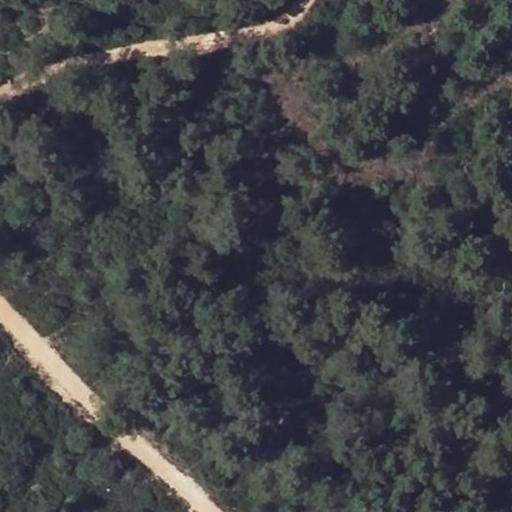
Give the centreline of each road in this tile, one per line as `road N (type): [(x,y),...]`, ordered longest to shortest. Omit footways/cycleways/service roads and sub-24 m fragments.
road 1 (track): [(217,511),(0,310)]
road 2 (track): [(0,95),(238,0)]
